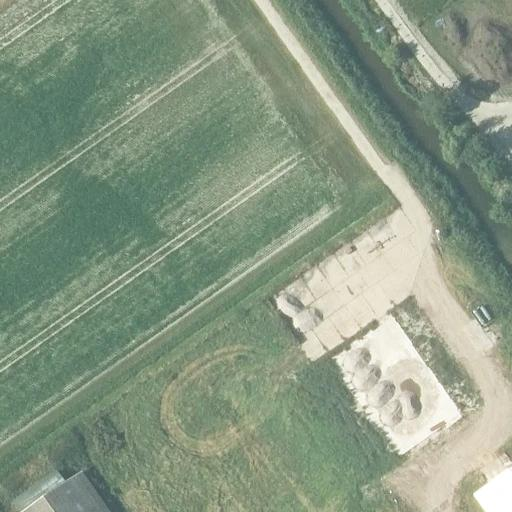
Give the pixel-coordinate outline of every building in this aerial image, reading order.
[(486,406),(411,298),(305,373),(380,482),(486,406)] [(452,325),(467,351),(480,344),(465,317),(452,325)] [(298,511),(221,392),(136,446),(177,511),(298,511)] [(511,511),(511,466),(472,495),(484,511),(511,511)] [(110,511),(83,473),(65,485),(56,471),(11,502),(17,511),(110,511)]
